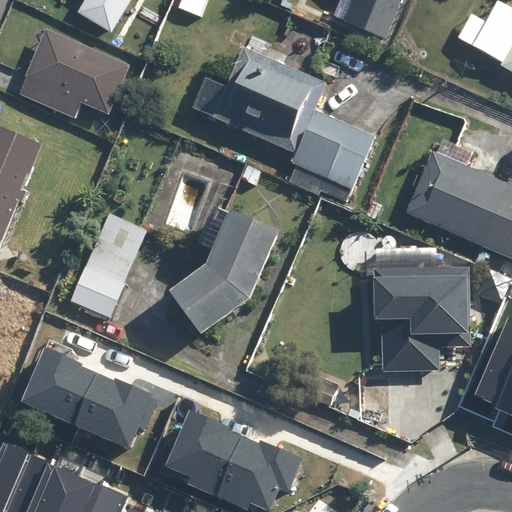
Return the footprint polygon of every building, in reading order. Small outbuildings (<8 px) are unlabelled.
[(136,0),(89,0),(80,14),(114,36),(136,0)] [(210,0),(184,0),(181,9),(203,18),(210,0)] [(405,0),(356,0),(347,24),(389,41),(405,0)] [(511,8),(502,3),(490,24),(474,15),(460,39),(505,64),(504,68),(511,72),(511,8)] [(134,67),(50,31),(22,95),(78,119),(84,104),(112,117),(134,67)] [(248,48),(229,88),(208,79),(195,109),(299,155),(294,166),(355,193),(380,138),(320,111),(331,85),(248,48)] [(0,126),(0,242),(4,244),(22,203),(26,205),(31,193),(28,192),(47,146),(0,126)] [(511,186),(435,153),(408,215),(511,259),(511,186)] [(280,229),(230,208),(206,264),(169,289),(200,334),(250,298),(280,229)] [(109,214),(71,300),(110,317),(149,232),(109,214)] [(469,267),(375,269),(376,322),(382,322),(383,373),(440,372),(440,347),(470,346),(469,267)] [(496,410),(511,417),(511,317),(509,316),(474,394),(498,405),(496,410)] [(21,402),(75,425),(97,373),(81,367),(83,363),(45,347),(21,402)] [(75,425),(131,448),(140,427),(144,429),(157,400),(151,397),(152,393),(116,377),(114,381),(97,373),(75,425)] [(186,484),(217,496),(242,436),(228,430),(230,427),(188,409),(165,466),(190,476),(186,484)] [(217,496),(248,509),(250,503),(270,511),(280,487),(289,490),(302,457),(262,440),(260,444),(242,436),(217,496)] [(0,511),(115,511),(123,494),(4,442),(0,450),(0,511)]
